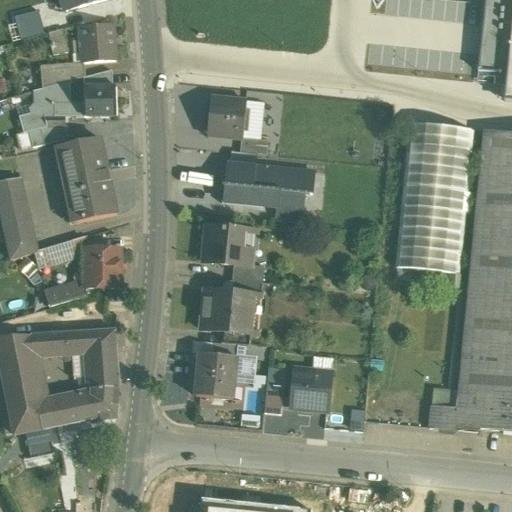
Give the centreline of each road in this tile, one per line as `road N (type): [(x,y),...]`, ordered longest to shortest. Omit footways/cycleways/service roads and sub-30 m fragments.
road 1 (tertiary): [(135,444),(157,212),(146,0)]
road 2 (tertiary): [(135,444),(511,481)]
